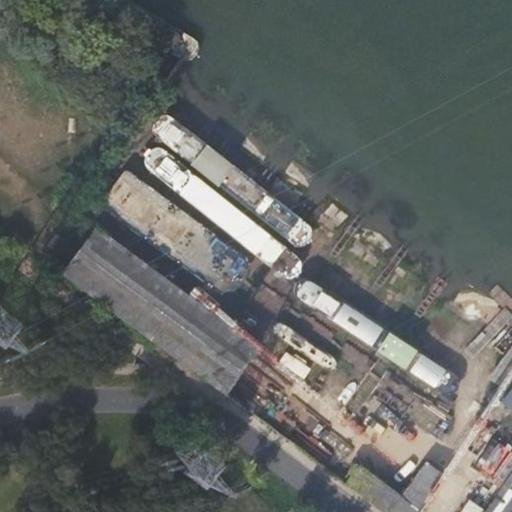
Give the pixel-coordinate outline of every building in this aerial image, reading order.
[(109,191),(104,208),(143,221),(149,204),(109,191)] [(91,290),(141,328),(167,294),(90,236),(65,271),(70,274),(91,290)] [(141,328),(231,396),(244,379),(257,361),(167,294),(141,328)] [(370,349),(399,366),(411,347),(382,330),(370,349)] [(231,396),(248,409),(262,393),(244,379),(231,396)] [(248,409),(313,459),(332,473),(344,454),(262,393),(248,409)] [(511,511),(511,448),(462,511),(511,511)] [(344,454),(332,473),(383,511),(391,511),(425,466),(409,454),(385,485),(344,454)]
